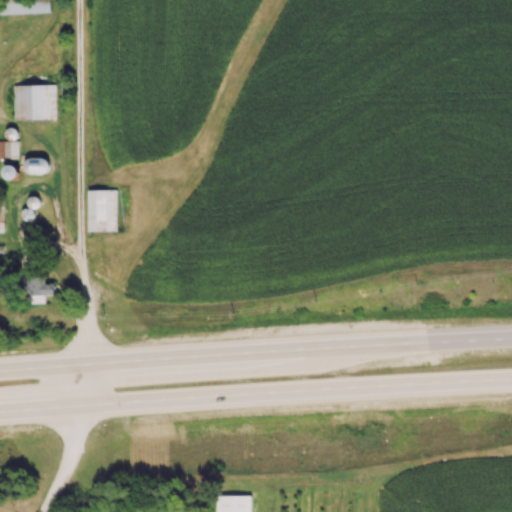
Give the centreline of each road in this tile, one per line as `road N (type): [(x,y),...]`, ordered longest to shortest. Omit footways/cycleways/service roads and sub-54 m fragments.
road 1 (trunk): [(0,416),(511,383)]
road 2 (trunk): [(511,343),(0,371)]
road 3 (residential): [(79,0),(86,302),(78,412)]
road 4 (track): [(82,174),(185,168),(272,0)]
